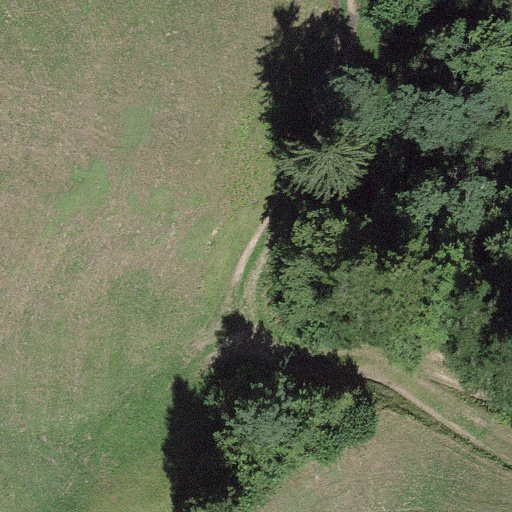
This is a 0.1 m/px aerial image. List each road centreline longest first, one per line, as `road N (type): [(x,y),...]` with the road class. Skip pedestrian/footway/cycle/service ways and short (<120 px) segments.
road 1 (track): [(511,390),(425,366),(290,354),(252,331),(244,310),(254,256),(338,75),(345,0)]
road 2 (track): [(363,360),(511,451)]
